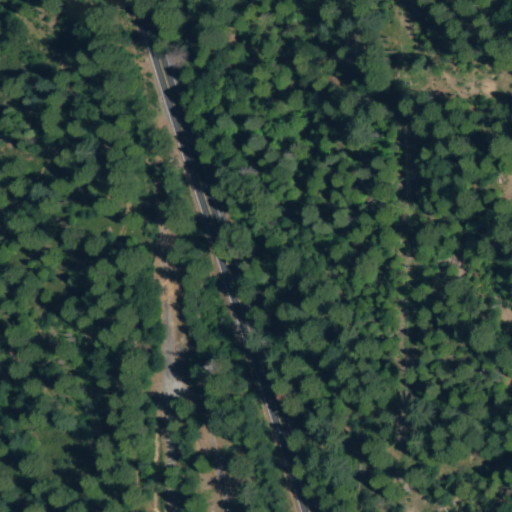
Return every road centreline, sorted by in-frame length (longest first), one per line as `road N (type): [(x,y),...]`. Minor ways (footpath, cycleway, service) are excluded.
road 1 (secondary): [(307,511),(138,0)]
road 2 (track): [(511,172),(487,129),(483,101),(500,0)]
road 3 (residential): [(172,397),(205,412),(230,511)]
